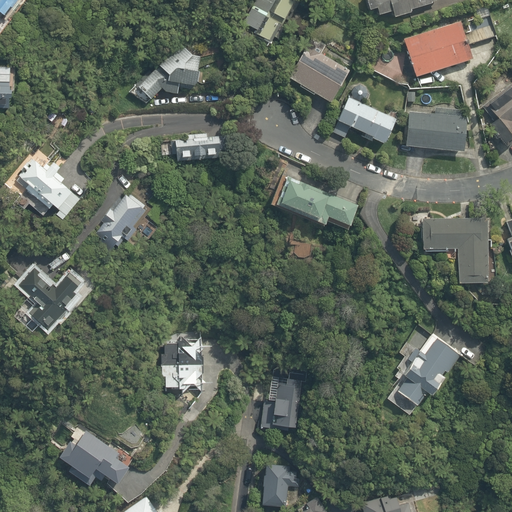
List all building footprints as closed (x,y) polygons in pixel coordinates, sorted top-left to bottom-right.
[(15,1),(13,0),(0,0),(0,17),(2,19),(15,1)] [(291,0),(290,0),(272,0),(266,13),(281,20),(291,0)] [(372,11),(374,17),(387,13),(389,20),(408,14),(407,10),(437,1),(436,0),(362,0),(367,12),(372,11)] [(488,8),(477,10),(479,20),(490,17),(488,8)] [(275,23),(262,17),(253,37),(266,43),(275,23)] [(399,40),(410,78),(468,61),(457,23),(399,40)] [(348,71),(303,44),(283,78),(328,105),(348,71)] [(130,94),(138,103),(143,107),(158,93),(173,96),(175,85),(193,87),(198,55),(189,54),(180,45),(130,94)] [(511,82),(511,83),(504,71),(489,82),(496,92),(478,105),(489,121),(484,125),(500,149),(511,140),(511,122),(511,82)] [(7,97),(11,97),(12,79),(0,78),(0,107),(7,108),(7,97)] [(346,95),(334,123),(367,138),(366,141),(381,148),(395,116),(346,95)] [(408,110),(402,146),(458,155),(465,110),(435,105),(433,114),(408,110)] [(215,146),(171,146),(171,162),(215,162),(215,146)] [(59,184),(62,179),(55,174),(66,160),(56,152),(48,163),(33,152),(11,180),(54,213),(70,192),(59,184)] [(272,203),(320,225),(324,217),(349,228),(357,209),(284,176),(272,203)] [(145,210),(141,207),(145,202),(131,191),(127,196),(123,192),(101,220),(105,223),(94,237),(110,250),(119,240),(124,244),(136,229),(132,226),(145,210)] [(511,217),(502,220),(508,239),(502,241),(510,267),(511,266),(511,217)] [(486,220),(420,219),(419,252),(454,253),(453,286),(485,286),(486,220)] [(56,284),(33,266),(18,286),(22,289),(18,294),(33,306),(29,311),(29,323),(43,334),(54,321),(57,324),(76,299),(71,295),(78,285),(64,274),(56,284)] [(398,377),(389,388),(409,404),(419,391),(423,394),(456,353),(432,333),(419,350),(411,343),(395,364),(398,367),(393,373),(398,377)] [(158,342),(156,373),(162,374),(162,385),(198,386),(200,345),(158,342)] [(302,370),(272,365),(268,387),(254,384),(252,400),(263,402),(259,425),(270,426),(271,420),(293,424),(302,370)] [(115,457),(119,452),(84,428),(63,459),(91,477),(96,469),(117,483),(129,466),(115,457)] [(297,484),(298,464),(261,463),(260,502),(286,503),(287,484),(297,484)] [(400,511),(396,491),(360,500),(362,511),(400,511)] [(164,511),(153,494),(125,511),(164,511)] [(324,511),(326,511),(317,495),(289,510),(290,511),(324,511)]
